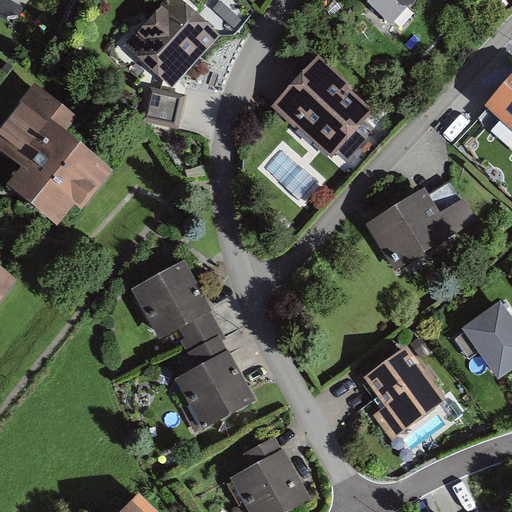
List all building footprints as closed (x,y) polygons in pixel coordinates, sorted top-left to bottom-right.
[(216,41),(176,0),(168,0),(120,46),(163,91),(216,41)] [(405,0),(354,0),(381,25),(405,0)] [(371,113),(315,64),(273,110),(329,160),(371,113)] [(511,73),(481,109),(511,135),(511,73)] [(0,162),(11,171),(0,185),(0,193),(51,230),(66,209),(75,216),(106,174),(55,137),(67,121),(24,90),(0,123),(0,162)] [(183,102),(149,95),(144,120),(179,126),(183,102)] [(368,225),(394,268),(476,218),(462,196),(439,210),(426,190),(368,225)] [(252,398),(181,264),(125,293),(151,343),(173,331),(196,373),(174,385),(196,428),(252,398)] [(511,321),(501,306),(465,333),(499,384),(511,373),(511,321)] [(441,400),(404,351),(363,381),(386,411),(373,420),(388,439),(441,400)] [(243,511),(296,511),(310,504),(295,478),(271,438),(241,455),(251,471),(227,484),(243,511)]
